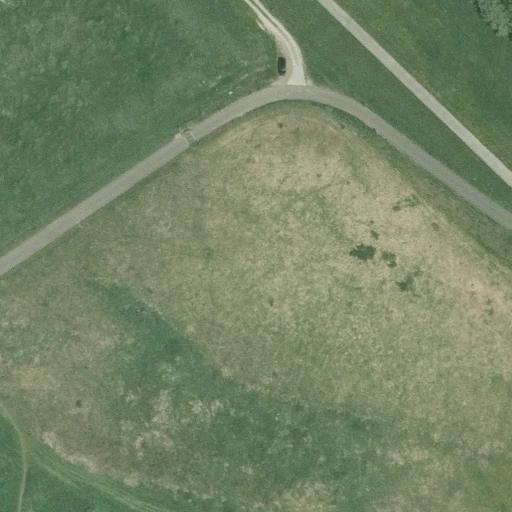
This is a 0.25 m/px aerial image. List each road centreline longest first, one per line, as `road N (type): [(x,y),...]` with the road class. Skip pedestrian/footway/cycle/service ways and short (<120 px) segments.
road 1 (unclassified): [(299,91),(263,95),(229,111),(0,264)]
road 2 (unclassified): [(511,223),(352,105),(299,91)]
